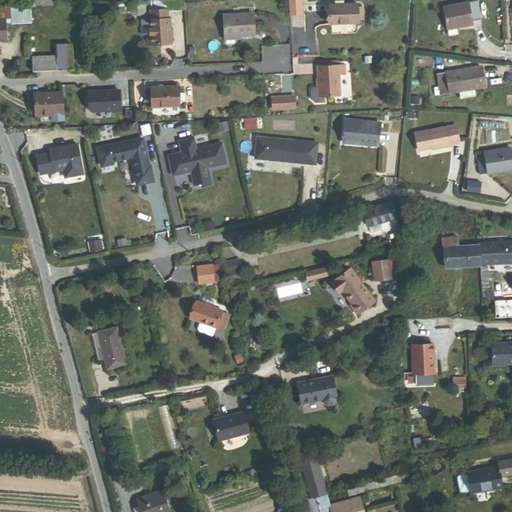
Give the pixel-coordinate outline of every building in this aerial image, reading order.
[(186,11),(185,0),(175,0),(152,1),(153,13),(168,12),(186,11)] [(303,13),(302,0),(292,0),(293,14),(303,13)] [(366,19),(366,6),(360,6),(360,3),(346,4),(346,0),(337,0),(337,4),(332,4),(332,23),(361,22),(361,19),(366,19)] [(473,28),(472,23),(480,21),(477,3),(468,5),(468,4),(443,9),(449,38),(457,36),(456,31),(473,28)] [(7,25),(33,24),(32,7),(28,8),(0,8),(0,19),(7,19),(7,25)] [(147,48),(172,47),(171,21),(169,21),(168,12),(153,13),(151,13),(152,21),(149,21),(150,38),(146,38),(147,48)] [(225,37),(255,35),(253,13),(223,15),(225,37)] [(0,42),(8,42),(7,25),(7,19),(0,19),(0,42)] [(74,71),(73,45),(57,46),(58,56),(33,57),(34,73),(73,71),(74,71)] [(22,77),(31,76),(30,62),(22,63),(22,69),(22,77)] [(325,96),(340,95),(339,74),(345,74),(345,65),(338,65),(321,66),(317,66),(318,86),(311,87),(309,89),(310,99),(316,103),(325,102),(325,96)] [(476,96),(474,88),(485,86),(481,67),(447,73),(450,93),(458,91),(460,99),(476,96)] [(155,107),(182,106),(182,102),(182,93),(182,88),(154,89),(155,107)] [(124,111),(123,91),(92,93),(93,110),(96,113),(124,111)] [(49,114),(61,114),(61,94),(34,95),(34,115),(49,114)] [(283,109),(282,96),(271,97),(272,99),(272,106),(272,109),(283,109)] [(293,108),(293,96),(282,96),(283,109),(293,108)] [(406,117),(417,117),(418,109),(406,108),(406,117)] [(347,144),(381,146),(383,124),(349,121),(347,144)] [(457,145),(455,126),(414,131),(416,150),(430,148),(430,150),(450,148),(449,146),(457,145)] [(195,138),(181,141),(183,153),(170,156),(174,176),(193,172),(196,186),(203,184),(204,187),(213,185),(209,169),(228,165),(223,144),(198,150),(195,138)] [(260,139),(258,160),(318,165),(320,145),(260,139)] [(144,140),(99,149),(103,167),(114,164),(114,162),(130,158),(133,160),(139,185),(155,182),(152,167),(150,167),(148,155),(146,156),(144,149),(146,149),(144,140)] [(38,155),(42,174),(65,170),(67,177),(84,174),(79,145),(68,147),(68,148),(64,148),(64,147),(51,150),(52,153),(38,155)] [(479,175),(511,171),(509,150),(476,154),(479,175)] [(479,192),(481,182),(468,181),(467,191),(479,192)] [(380,224),(396,219),(391,202),(364,210),(369,227),(370,226),(372,233),(382,230),(380,224)] [(483,245),(483,261),(511,260),(511,240),(483,240),(483,245)] [(451,262),(483,262),(483,261),(483,245),(451,245),(451,262)] [(228,275),(242,271),(239,259),(225,262),(228,275)] [(390,262),(374,264),(376,282),(392,280),(390,262)] [(199,283),(214,282),(213,277),(218,276),(217,265),(212,266),(212,265),(197,267),(199,283)] [(351,270),(332,284),(340,295),(343,292),(353,306),(352,307),(358,316),(375,303),(351,270)] [(189,317),(200,322),(197,328),(199,332),(212,336),(216,327),(217,326),(217,324),(222,311),(191,300),(188,308),(189,308),(189,317)] [(106,368),(127,363),(117,324),(97,329),(98,330),(91,332),(97,357),(103,356),(106,368)] [(511,363),(511,342),(492,343),(493,365),(505,365),(505,363),(511,363)] [(434,344),(412,345),(413,374),(435,373),(434,344)] [(336,397),(332,376),(298,383),(301,404),(323,400),(323,402),(327,404),(333,404),(336,400),(335,397),(336,397)] [(249,433),(243,412),(213,420),(219,440),(249,433)] [(511,475),(511,460),(499,463),(499,466),(502,478),(511,475)] [(502,478),(499,466),(467,471),(468,474),(460,476),(459,477),(462,493),(464,494),(471,492),(472,494),(504,488),(502,478)] [(347,489),(349,497),(418,479),(416,471),(347,489)] [(171,511),(163,489),(136,499),(138,507),(132,509),(133,511),(171,511)] [(330,511),(328,505),(326,495),(302,502),(305,511),(330,511)] [(364,511),(360,496),(328,505),(330,511),(364,511)]
